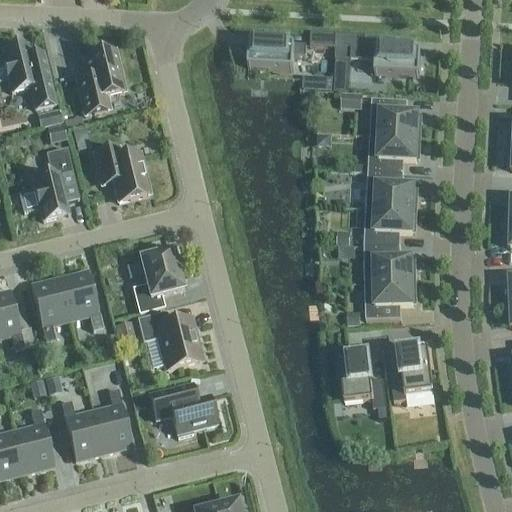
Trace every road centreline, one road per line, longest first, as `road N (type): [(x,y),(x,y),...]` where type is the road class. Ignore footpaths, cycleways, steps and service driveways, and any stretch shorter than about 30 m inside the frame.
road 1 (residential): [(495,511),(460,309),(472,0)]
road 2 (residential): [(200,216),(258,453)]
road 3 (residential): [(258,453),(34,511)]
road 4 (residential): [(0,265),(200,216)]
road 5 (residential): [(155,24),(200,216)]
road 6 (residential): [(155,24),(0,16)]
